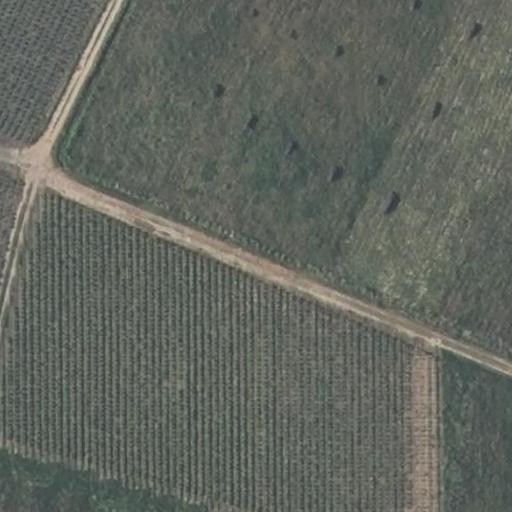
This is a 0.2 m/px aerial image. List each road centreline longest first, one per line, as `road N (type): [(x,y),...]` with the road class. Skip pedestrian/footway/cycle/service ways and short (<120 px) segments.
road 1 (track): [(0,143),(511,367)]
road 2 (track): [(0,445),(213,511)]
road 3 (track): [(113,0),(37,159)]
road 4 (track): [(0,303),(37,159)]
